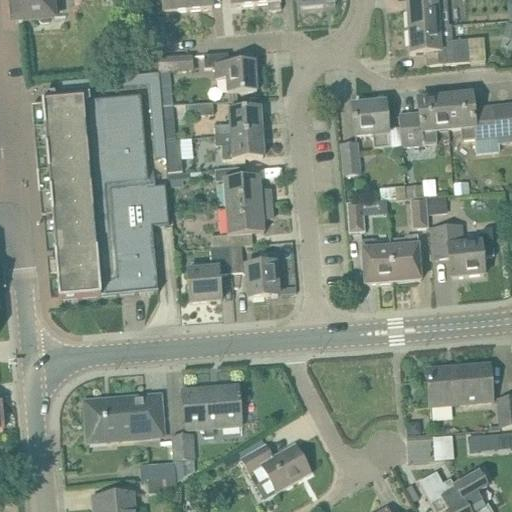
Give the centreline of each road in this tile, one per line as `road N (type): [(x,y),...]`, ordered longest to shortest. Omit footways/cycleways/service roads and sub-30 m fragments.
road 1 (residential): [(318,337),(295,103),(306,65)]
road 2 (tertiary): [(30,360),(288,339)]
road 3 (residential): [(288,339),(296,375),(344,462),(341,490),(309,511)]
road 4 (tertiary): [(318,337),(511,321)]
road 5 (residential): [(337,51),(385,87),(511,75)]
road 6 (residential): [(306,65),(289,40),(162,52)]
road 7 (tertiary): [(43,511),(30,360)]
road 8 (tertiary): [(30,360),(19,257),(0,224)]
